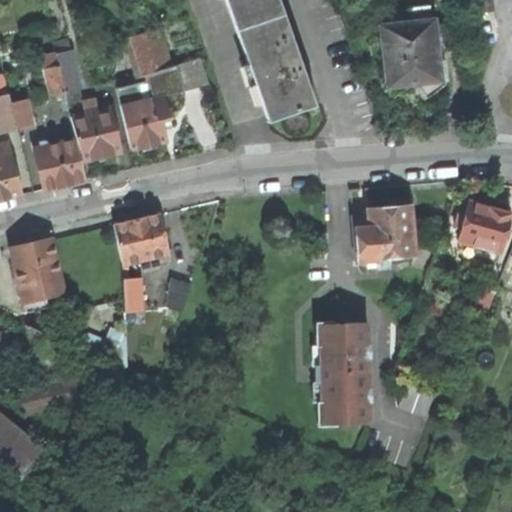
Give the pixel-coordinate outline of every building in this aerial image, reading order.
[(265,121),(266,122),(315,105),(315,104),(313,105),(298,60),(276,0),(224,0),(267,120),(265,121)] [(492,11),(491,0),(466,0),(462,0),(464,14),(492,11)] [(405,84),(414,83),(424,96),(438,85),(437,80),(439,80),(436,50),(444,49),(442,26),(433,27),(432,20),(380,26),(387,86),(405,84)] [(140,76),(171,67),(160,29),(128,38),(140,76)] [(65,93),(80,90),(70,51),(55,55),(65,93)] [(50,97),(65,93),(55,55),(41,58),(50,97)] [(200,56),(176,63),(184,89),(208,82),(200,56)] [(120,106),(130,149),(148,145),(166,141),(160,120),(169,117),(162,95),(156,97),(154,91),(150,92),(147,84),(130,88),(133,102),(120,106)] [(9,95),(0,96),(0,132),(17,129),(11,103),(9,95)] [(27,99),(11,103),(17,129),(33,125),(27,99)] [(71,117),(76,140),(81,161),(102,156),(121,152),(110,108),(89,113),(87,108),(83,109),(84,114),(71,117)] [(33,144),(44,191),(64,186),(86,181),(81,161),(76,140),(47,147),(45,141),(33,144)] [(7,151),(2,152),(3,159),(1,159),(0,152),(0,200),(3,200),(21,196),(11,157),(8,157),(7,151)] [(457,215),(453,228),(459,230),(456,240),(486,249),(483,258),(494,262),(497,252),(498,252),(509,214),(506,213),(507,208),(504,203),(499,201),(496,201),(490,204),(489,208),(467,201),(463,216),(457,215)] [(421,248),(435,253),(439,242),(410,233),(408,206),(403,206),(402,202),(397,202),(390,202),(390,207),(367,209),(367,217),(353,218),(356,261),(367,260),(367,268),(386,267),(386,258),(411,256),(411,254),(418,256),(421,248)] [(140,260),(143,272),(160,269),(157,256),(168,253),(160,215),(149,217),(111,226),(121,264),(140,260)] [(325,234),(315,234),(315,251),(326,251),(325,234)] [(23,304),(62,295),(49,240),(34,244),(10,249),(23,304)] [(190,285),(172,278),(167,308),(181,312),(190,285)] [(123,313),(137,312),(136,279),(121,280),(123,313)] [(469,314),(483,319),(493,291),(480,286),(469,314)] [(323,322),(314,322),(314,347),(321,347),(321,365),(314,365),(314,383),(321,383),(321,402),(315,402),(315,426),(334,426),(335,423),(366,423),(365,323),(333,323),(333,322),(325,322),(323,322)] [(51,336),(29,326),(38,365),(57,361),(51,336)] [(2,330),(0,330),(0,358),(8,357),(2,330)] [(124,338),(108,332),(98,355),(125,366),(124,338)] [(424,418),(434,390),(406,380),(396,408),(424,418)] [(39,450),(0,418),(0,473),(12,484),(39,450)] [(114,511),(123,502),(83,469),(73,482),(75,484),(52,511),(114,511)]
